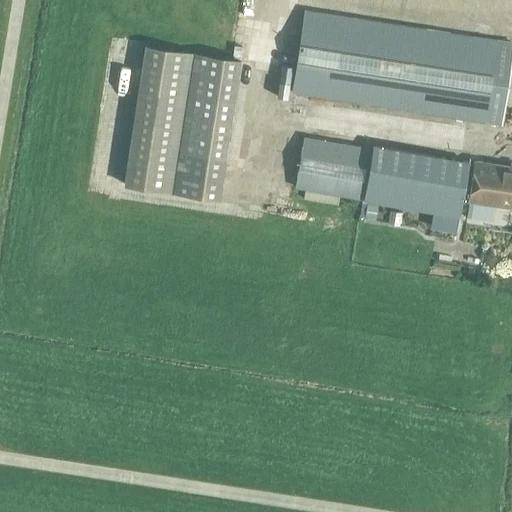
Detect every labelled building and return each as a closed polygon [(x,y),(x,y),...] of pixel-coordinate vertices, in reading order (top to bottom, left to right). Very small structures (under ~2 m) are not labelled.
[(511,45),(511,43),(352,19),(305,11),(292,93),(500,125),(511,45)] [(225,158),(243,60),(196,51),(148,43),(123,181),(171,189),(194,194),(218,198),(225,158)] [(372,146),(372,149),(303,138),(294,187),(459,215),(468,162),(372,146)] [(511,167),(475,162),(469,202),(511,208),(511,167)] [(377,206),(367,204),(367,205),(362,204),(360,214),(365,215),(365,217),(375,218),(377,206)] [(402,213),(391,211),(388,224),(400,226),(402,213)]
